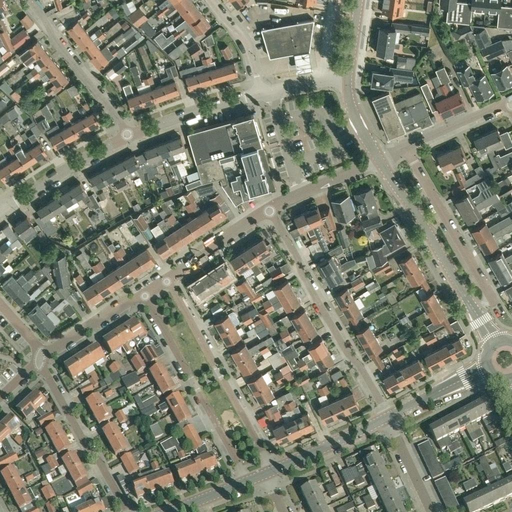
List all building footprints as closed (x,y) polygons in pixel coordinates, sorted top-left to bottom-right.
[(62,8),(59,0),(53,0),(58,10),(55,12),(58,17),(74,9),(72,3),(62,8)] [(156,11),(157,13),(174,0),(165,0),(163,2),(165,4),(156,11)] [(194,2),(191,0),(174,0),(157,13),(159,16),(164,12),(166,15),(177,6),(182,12),(194,2)] [(386,0),(383,0),(382,11),(402,14),(404,3),(386,0)] [(446,21),(462,22),(464,1),(456,1),(455,0),(439,0),(439,3),(441,3),(441,5),(448,6),(446,21)] [(471,0),(472,2),(464,1),(462,22),(470,23),(472,8),(485,10),(485,0),(471,0)] [(485,0),(485,10),(498,11),(497,26),(506,27),(508,6),(500,5),(500,0),(485,0)] [(125,2),(118,5),(121,12),(123,11),(125,15),(130,13),(125,2)] [(182,12),(190,23),(202,13),(194,2),(182,12)] [(146,18),(138,7),(128,14),(137,25),(146,18)] [(74,9),(58,17),(62,22),(76,15),(74,9)] [(202,13),(190,23),(184,27),(183,25),(178,29),(181,33),(185,30),(186,32),(189,30),(193,36),(198,33),(198,32),(210,23),(202,13)] [(309,49),(314,18),(261,28),(270,56),(309,49)] [(66,27),(74,38),(85,30),(76,19),(66,27)] [(128,21),(108,33),(112,40),(132,28),(128,21)] [(394,42),(396,31),(410,33),(411,32),(429,34),(430,27),(415,25),(412,24),(399,22),(398,30),(377,27),(376,33),(379,33),(378,39),(394,42)] [(472,30),(470,24),(453,31),(456,39),(466,35),(465,33),(472,30)] [(24,28),(11,38),(16,48),(31,37),(24,28)] [(90,36),(85,30),(74,38),(82,47),(102,32),(100,28),(90,36)] [(485,28),(474,32),(480,45),(491,41),(485,28)] [(15,47),(6,29),(1,31),(0,31),(0,35),(5,45),(7,50),(15,47)] [(181,33),(178,29),(173,33),(176,37),(181,33)] [(82,47),(90,57),(100,49),(96,44),(101,41),(100,39),(105,35),(102,32),(82,47)] [(135,32),(128,37),(126,34),(121,38),(126,45),(138,36),(135,32)] [(164,32),(156,38),(163,47),(171,41),(168,36),(164,32)] [(131,51),(143,42),(139,37),(127,45),(131,51)] [(34,56),(45,49),(37,39),(19,53),(27,63),(35,57),(34,56)] [(394,42),(378,39),(376,52),(392,55),(393,47),(399,48),(400,43),(394,42)] [(204,51),(197,41),(190,46),(193,58),(204,51)] [(493,43),(482,48),(487,60),(498,55),(493,43)] [(106,45),(100,49),(90,57),(98,67),(108,59),(118,52),(115,48),(111,51),(106,45)] [(174,58),(183,50),(178,45),(169,53),(174,58)] [(228,45),(222,48),(221,49),(225,59),(232,55),(228,45)] [(38,70),(43,67),(53,59),(45,49),(34,56),(35,57),(38,61),(33,65),(34,67),(30,70),(30,71),(28,73),(30,76),(33,74),(38,70)] [(309,55),(294,57),(297,76),(312,73),(309,55)] [(210,56),(206,57),(213,81),(225,77),(221,65),(216,67),(214,60),(212,61),(210,56)] [(397,67),(413,70),(415,59),(407,58),(407,57),(398,56),(397,62),(398,63),(397,67)] [(167,57),(160,61),(164,67),(170,63),(167,57)] [(203,70),(198,72),(201,84),(213,81),(206,57),(202,58),(204,63),(201,64),(203,70)] [(60,68),(53,59),(43,67),(38,70),(33,74),(36,78),(40,75),(41,77),(47,72),(50,76),(60,68)] [(234,61),(221,65),(225,77),(237,74),(234,61)] [(4,62),(0,65),(0,74),(9,67),(4,62)] [(499,89),(511,82),(511,74),(507,64),(491,72),(499,89)] [(136,65),(130,67),(133,76),(138,75),(137,74),(139,73),(136,65)] [(478,100),(493,92),(485,74),(475,79),(468,65),(457,70),(464,84),(469,82),(478,100)] [(163,84),(167,96),(179,91),(170,66),(165,67),(168,75),(161,78),(163,84)] [(413,70),(397,67),(390,66),(389,73),(372,71),(371,78),(373,79),(372,84),(391,87),(392,79),(411,82),(413,70)] [(442,84),(454,111),(465,105),(459,90),(453,93),(448,82),(450,81),(443,66),(435,70),(442,84)] [(60,68),(50,76),(56,83),(50,88),(55,93),(61,89),(59,86),(69,79),(60,68)] [(201,84),(198,72),(185,76),(189,88),(201,84)] [(134,77),(137,87),(140,86),(143,85),(139,75),(134,77)] [(147,77),(149,83),(151,88),(156,100),(167,96),(163,84),(155,87),(151,76),(147,77)] [(434,97),(427,82),(420,85),(427,100),(434,97)] [(144,105),(139,93),(134,95),(130,83),(123,85),(127,98),(132,109),(144,105)] [(454,111),(442,84),(436,87),(438,93),(436,93),(435,95),(437,100),(435,101),(442,116),(454,111)] [(144,105),(152,101),(156,100),(151,88),(139,93),(144,105)] [(404,125),(429,115),(420,92),(394,102),(389,89),(372,96),(378,110),(378,109),(389,135),(405,128),(404,125)] [(21,104),(26,99),(18,91),(13,96),(21,104)] [(0,102),(0,111),(9,105),(5,99),(0,102)] [(94,111),(83,117),(89,128),(100,122),(94,111)] [(0,117),(0,123),(1,125),(10,118),(6,113),(0,117)] [(69,119),(66,113),(62,116),(64,121),(63,121),(66,126),(61,129),(67,140),(78,134),(72,123),(69,119)] [(248,197),(256,195),(275,190),(253,113),(202,128),(188,132),(202,184),(219,179),(221,185),(235,205),(248,197)] [(83,117),(72,123),(78,134),(89,128),(83,117)] [(49,136),(56,147),(67,140),(61,129),(58,124),(51,128),(48,123),(44,125),(42,121),(37,123),(42,133),(47,130),(50,135),(49,136)] [(35,125),(30,127),(34,133),(29,137),(34,145),(29,148),(36,159),(47,152),(40,141),(40,142),(37,137),(41,134),(35,125)] [(497,128),(485,133),(492,148),(503,143),(505,148),(511,144),(511,142),(507,131),(500,134),(497,128)] [(480,153),(492,148),(485,133),(473,139),(480,153)] [(168,141),(173,153),(175,159),(177,165),(181,163),(179,157),(181,156),(178,151),(185,148),(180,136),(168,141)] [(15,150),(19,155),(26,166),(36,159),(29,148),(24,151),(18,141),(12,145),(15,150)] [(173,153),(168,141),(156,145),(160,157),(173,153)] [(160,157),(156,145),(144,150),(150,165),(147,166),(152,178),(155,176),(154,173),(159,171),(157,165),(162,163),(160,157)] [(460,184),(466,182),(464,176),(468,174),(462,161),(467,159),(460,145),(448,150),(455,164),(458,172),(455,173),(460,184)] [(455,164),(448,150),(437,155),(443,169),(455,164)] [(152,178),(147,166),(142,169),(134,154),(123,160),(129,171),(132,177),(137,174),(138,175),(139,175),(143,182),(151,178),(152,178)] [(511,158),(510,154),(500,159),(503,165),(511,160),(511,158)] [(8,162),(15,172),(26,166),(19,155),(8,162)] [(500,159),(495,162),(497,168),(503,165),(500,159)] [(129,171),(123,160),(112,165),(118,176),(129,171)] [(15,172),(8,162),(0,167),(0,173),(4,180),(15,172)] [(481,165),(486,175),(492,172),(486,162),(481,165)] [(118,176),(112,165),(101,171),(106,182),(118,176)] [(481,178),(486,175),(481,165),(475,168),(481,178)] [(106,182),(101,171),(89,177),(95,188),(106,182)] [(507,176),(502,179),(493,185),(496,190),(506,185),(511,182),(507,176)] [(479,194),(472,198),(468,192),(455,200),(462,211),(475,203),(475,204),(482,200),(495,192),(486,177),(477,182),(481,189),(479,194)] [(124,188),(129,186),(126,179),(121,181),(124,188)] [(511,180),(511,182),(506,185),(496,190),(500,197),(511,189),(511,180)] [(124,188),(121,181),(116,184),(119,191),(124,188)] [(80,182),(70,189),(76,199),(81,196),(86,204),(86,203),(89,208),(94,204),(87,193),(80,182)] [(463,183),(451,190),(454,195),(466,189),(463,183)] [(213,184),(207,185),(211,193),(216,189),(213,184)] [(377,207),(371,188),(355,194),(361,213),(366,211),(369,218),(361,221),(364,230),(382,224),(377,207)] [(59,196),(65,206),(76,199),(70,189),(59,196)] [(98,194),(101,200),(106,197),(103,191),(98,194)] [(189,202),(193,209),(198,206),(194,199),(195,198),(190,191),(183,193),(189,202)] [(485,204),(485,205),(499,197),(496,191),(495,192),(482,200),(485,204)] [(223,200),(218,193),(209,198),(214,205),(208,209),(215,220),(216,220),(218,222),(223,219),(221,216),(226,213),(219,203),(223,200)] [(69,212),(65,206),(59,196),(48,202),(55,213),(59,210),(63,216),(64,215),(68,220),(71,224),(75,222),(72,217),(69,212)] [(338,220),(355,215),(349,196),(332,201),(338,220)] [(475,203),(462,211),(468,222),(481,215),(478,208),(485,204),(482,200),(475,204),(475,203)] [(49,217),(55,213),(48,202),(37,209),(47,225),(43,228),(48,235),(57,230),(49,217)] [(193,209),(189,202),(184,205),(189,212),(193,209)] [(318,223),(323,220),(328,231),(336,228),(330,207),(320,211),(317,206),(316,206),(315,204),(309,207),(310,209),(305,211),(319,239),(324,237),(318,223)] [(69,212),(72,217),(77,215),(73,209),(69,212)] [(197,215),(205,227),(215,220),(208,209),(197,215)] [(317,234),(305,211),(294,217),(300,231),(307,228),(311,237),(310,237),(313,242),(319,239),(317,234)] [(141,212),(134,216),(141,228),(148,224),(141,212)] [(181,225),(177,219),(172,213),(168,215),(172,222),(176,229),(176,228),(184,241),(195,234),(187,222),(181,225)] [(472,229),(478,241),(490,234),(511,221),(511,216),(511,214),(510,215),(489,227),(486,222),(472,229)] [(167,225),(172,222),(168,215),(163,219),(167,225)] [(195,234),(205,227),(197,215),(187,222),(195,234)] [(37,234),(42,241),(47,238),(42,230),(38,232),(27,217),(15,225),(23,235),(27,241),(37,234)] [(485,252),(498,244),(495,238),(501,234),(502,235),(508,231),(510,235),(511,234),(511,233),(511,221),(490,234),(478,241),(485,252)] [(174,247),(166,235),(165,235),(158,223),(151,228),(158,240),(155,242),(163,255),(174,247)] [(396,226),(395,224),(381,232),(387,242),(383,244),(383,246),(372,250),(377,267),(388,261),(386,254),(405,242),(399,231),(400,231),(400,230),(398,226),(397,226),(396,226)] [(343,247),(350,245),(344,227),(337,229),(343,247)] [(17,237),(11,228),(6,231),(12,241),(17,237)] [(174,247),(184,241),(176,228),(176,229),(166,235),(174,247)] [(18,248),(22,244),(18,238),(13,242),(18,248)] [(262,238),(252,245),(260,258),(266,254),(269,257),(276,253),(269,242),(266,244),(262,238)] [(317,241),(308,246),(315,258),(324,253),(317,241)] [(0,252),(9,245),(6,242),(0,246),(0,252)] [(317,263),(323,273),(341,264),(336,255),(344,250),(342,244),(328,252),(331,256),(317,263)] [(12,249),(9,245),(0,252),(0,271),(5,267),(1,262),(7,257),(5,255),(12,249)] [(252,245),(241,252),(249,265),(256,275),(261,271),(254,261),(260,258),(252,245)] [(121,246),(117,249),(121,256),(125,253),(121,246)] [(144,267),(155,260),(146,247),(135,255),(144,267)] [(116,259),(121,256),(117,249),(112,252),(116,259)] [(249,265),(241,252),(230,259),(239,272),(249,265)] [(501,252),(489,259),(495,270),(508,263),(511,260),(511,254),(511,255),(510,254),(505,257),(501,252)] [(57,284),(71,282),(65,255),(64,256),(62,253),(57,254),(56,257),(52,258),(57,284)] [(406,272),(418,265),(412,254),(400,260),(406,272)] [(133,274),(144,267),(135,255),(125,262),(133,274)] [(346,261),(341,264),(323,273),(330,284),(344,276),(342,272),(355,263),(354,258),(346,261)] [(96,263),(100,269),(105,266),(100,260),(96,263)] [(511,260),(508,263),(495,270),(502,282),(511,275),(511,270),(511,269),(511,268),(511,260)] [(388,261),(377,267),(375,268),(378,274),(384,270),(387,274),(394,271),(388,261)] [(125,262),(114,268),(123,281),(133,274),(125,262)] [(100,269),(96,263),(91,266),(95,272),(100,269)] [(223,264),(213,271),(221,283),(232,276),(223,264)] [(425,276),(418,265),(406,272),(413,283),(419,280),(423,287),(428,285),(424,277),(425,276)] [(31,303),(42,293),(38,288),(30,295),(26,291),(46,273),(41,267),(34,274),(12,294),(21,303),(27,298),(31,303)] [(269,273),(273,280),(283,274),(279,267),(269,273)] [(123,281),(114,268),(104,275),(112,288),(123,281)] [(3,283),(12,294),(34,274),(31,270),(24,276),(22,274),(16,279),(12,275),(3,283)] [(213,271),(202,277),(211,290),(221,283),(213,271)] [(262,281),(267,278),(264,272),(259,274),(262,281)] [(81,283),(86,281),(83,273),(77,276),(81,283)] [(44,283),(51,279),(48,274),(41,278),(44,283)] [(94,282),(102,295),(112,288),(104,275),(94,282)] [(241,282),(245,289),(250,296),(256,293),(244,275),(239,279),(241,282)] [(333,290),(348,281),(344,276),(330,284),(333,290)] [(360,276),(350,281),(355,290),(365,284),(360,276)] [(213,294),(211,290),(202,277),(192,284),(195,290),(192,292),(199,303),(206,298),(206,299),(213,294)] [(267,279),(261,283),(265,288),(270,285),(267,279)] [(272,304),(280,299),(293,291),(287,280),(274,288),(277,293),(268,299),(269,299),(262,303),(265,308),(272,304)] [(102,295),(94,282),(83,289),(91,302),(102,295)] [(245,289),(241,282),(236,285),(241,292),(245,289)] [(64,298),(70,294),(63,285),(57,289),(64,298)] [(428,309),(440,303),(433,291),(432,292),(428,285),(423,287),(424,289),(418,292),(428,309)] [(148,296),(151,302),(169,292),(166,286),(148,296)] [(336,294),(342,305),(352,299),(354,298),(348,287),(336,294)] [(249,297),(252,304),(263,298),(259,291),(250,296),(249,297)] [(272,304),(274,308),(275,309),(283,304),(287,309),(299,302),(293,291),(280,299),(272,304)] [(231,299),(227,292),(222,295),(226,302),(231,299)] [(37,322),(55,307),(54,306),(59,302),(56,298),(49,304),(46,301),(40,306),(37,303),(28,312),(37,322)] [(361,310),(354,298),(352,299),(342,305),(349,317),(351,316),(355,323),(360,321),(356,313),(361,310)] [(75,312),(68,302),(62,307),(68,316),(75,312)] [(219,303),(211,308),(215,314),(223,309),(219,303)] [(449,321),(445,315),(446,314),(440,303),(428,309),(434,321),(427,325),(430,332),(444,324),(443,324),(449,321)] [(267,312),(274,308),(272,304),(265,308),(267,312)] [(46,332),(55,323),(60,319),(56,314),(59,311),(55,307),(37,322),(46,332)] [(291,317),(297,328),(310,320),(304,309),(291,317)] [(221,332),(234,325),(228,314),(215,321),(221,332)] [(250,316),(243,320),(246,325),(253,321),(250,316)] [(310,320),(297,328),(304,339),(316,331),(310,320)] [(140,340),(147,335),(142,326),(139,328),(135,321),(124,328),(132,341),(138,337),(140,340)] [(253,327),(256,332),(265,327),(262,321),(253,327)] [(364,328),(360,321),(355,323),(359,331),(357,332),(364,343),(377,336),(370,325),(364,328)] [(444,324),(445,326),(440,329),(443,335),(448,332),(448,333),(454,330),(449,321),(443,324),(444,324)] [(227,343),(240,336),(234,325),(221,332),(227,343)] [(265,327),(256,332),(259,338),(269,332),(265,327)] [(132,341),(124,328),(114,335),(122,347),(126,355),(131,351),(127,344),(132,341)] [(282,336),(289,332),(286,328),(279,332),(282,336)] [(438,338),(443,335),(440,329),(435,332),(438,338)] [(279,350),(282,355),(282,356),(295,348),(292,342),(287,346),(284,341),(291,337),(289,332),(282,336),(274,341),(273,342),(277,349),(278,351),(279,350)] [(429,334),(433,342),(437,340),(433,332),(429,334)] [(428,344),(433,342),(429,334),(414,342),(416,347),(426,342),(428,344)] [(122,347),(114,335),(103,342),(111,354),(122,347)] [(372,353),(376,360),(381,357),(377,350),(383,347),(377,336),(364,343),(371,354),(372,353)] [(266,345),(274,341),(271,337),(264,341),(257,344),(257,343),(247,348),(244,343),(231,350),(237,361),(250,354),(251,354),(260,349),(259,349),(266,345)] [(454,355),(465,349),(459,337),(448,343),(454,355)] [(320,353),(327,349),(321,338),(308,345),(311,352),(302,357),(303,357),(305,361),(314,356),(314,357),(320,353)] [(454,355),(448,343),(437,349),(443,361),(454,355)] [(269,350),(266,345),(259,349),(260,349),(262,354),(269,350)] [(85,353),(94,366),(105,359),(96,346),(85,353)] [(148,364),(151,362),(158,358),(150,346),(140,352),(148,364)] [(295,348),(282,356),(285,361),(286,361),(291,370),(299,366),(298,365),(305,362),(305,361),(303,357),(296,361),(294,357),(298,354),(295,348)] [(333,360),(327,349),(320,353),(314,357),(314,356),(305,361),(305,362),(298,365),(299,366),(301,370),(308,366),(308,367),(317,362),(320,368),(333,360)] [(443,361),(437,349),(425,355),(432,367),(443,361)] [(281,356),(282,355),(279,350),(278,351),(268,357),(270,362),(281,356)] [(75,360),(83,372),(94,366),(85,353),(75,360)] [(244,372),(257,365),(251,354),(250,354),(237,361),(244,372)] [(285,361),(282,356),(282,355),(281,356),(270,362),(274,368),(284,362),(285,361)] [(146,368),(138,357),(131,362),(138,372),(146,368)] [(382,369),(387,366),(381,357),(376,360),(382,369)] [(407,365),(414,377),(425,371),(419,359),(407,365)] [(83,372),(75,360),(65,367),(73,379),(83,372)] [(114,365),(122,378),(122,379),(127,377),(122,369),(123,369),(118,362),(114,365)] [(276,378),(283,374),(291,370),(287,364),(279,368),(280,370),(273,373),(276,378)] [(122,378),(114,365),(109,368),(112,374),(108,376),(113,384),(122,378)] [(396,371),(402,383),(414,377),(407,365),(396,371)] [(150,373),(156,385),(168,378),(162,367),(150,373)] [(343,375),(340,369),(330,374),(333,380),(343,375)] [(317,375),(322,384),(330,379),(325,370),(317,375)] [(290,380),(296,377),(293,371),(287,373),(290,380)] [(402,383),(396,371),(384,377),(391,389),(402,383)] [(254,391),(267,383),(261,372),(248,379),(254,391)] [(299,385),(310,379),(307,373),(296,379),(299,385)] [(285,379),(283,374),(276,378),(279,383),(285,379)] [(148,381),(145,376),(138,379),(141,385),(148,381)] [(343,376),(338,379),(342,386),(348,383),(343,376)] [(93,388),(98,385),(94,378),(89,381),(91,384),(93,388)] [(162,396),(174,389),(168,378),(156,385),(162,396)] [(260,401),(273,394),(267,383),(254,391),(260,401)] [(94,391),(91,384),(80,390),(82,396),(94,391)] [(110,390),(103,393),(106,399),(113,395),(110,390)] [(347,411),(359,406),(352,392),(341,397),(347,411)] [(42,419),(46,416),(47,416),(39,408),(45,403),(36,393),(27,402),(36,411),(42,419)] [(279,406),(284,404),(287,410),(292,408),(289,401),(285,393),(275,398),(279,406)] [(87,403),(93,414),(105,408),(99,396),(87,403)] [(176,412),(184,407),(178,396),(166,403),(166,404),(158,408),(161,414),(169,409),(172,414),(176,412)] [(145,410),(153,405),(158,403),(155,397),(142,404),(145,410)] [(347,411),(341,397),(329,402),(336,416),(347,411)] [(488,416),(494,413),(486,399),(475,406),(482,419),(483,421),(488,418),(488,416)] [(36,411),(27,402),(17,411),(26,420),(36,411)] [(336,416),(329,402),(318,407),(324,421),(336,416)] [(118,420),(124,416),(137,409),(134,404),(127,408),(127,409),(122,412),(116,415),(118,420)] [(269,419),(273,417),(274,418),(275,418),(277,422),(283,420),(276,404),(265,409),(269,419)] [(153,405),(145,410),(140,413),(144,420),(158,413),(153,405)] [(298,405),(296,406),(292,408),(302,431),(314,426),(307,412),(302,414),(298,405)] [(482,419),(475,406),(463,412),(471,425),(472,427),(477,424),(476,422),(482,419)] [(186,421),(190,418),(184,407),(176,412),(172,414),(178,425),(174,427),(178,433),(182,431),(184,434),(193,429),(191,425),(189,426),(186,421)] [(111,419),(105,408),(93,414),(99,426),(111,419)] [(284,422),(291,436),(302,431),(292,408),(287,410),(285,411),(289,420),(284,422)] [(465,428),(466,430),(472,427),(471,425),(463,412),(452,417),(460,431),(465,428)] [(55,420),(51,414),(47,416),(46,416),(50,423),(55,420)] [(46,416),(42,419),(46,426),(50,423),(46,416)] [(1,426),(10,435),(19,426),(11,417),(1,426)] [(460,431),(452,417),(441,423),(449,439),(455,436),(454,435),(460,431)] [(46,426),(42,419),(37,422),(41,428),(46,426)] [(291,436),(284,422),(273,427),(279,441),(291,436)] [(449,439),(441,423),(430,429),(437,443),(441,450),(446,447),(452,444),(449,439)] [(486,426),(489,434),(495,431),(491,424),(486,426)] [(52,443),(64,437),(57,425),(46,431),(52,443)] [(0,426),(0,443),(0,444),(6,455),(12,451),(7,441),(5,439),(10,435),(1,426),(0,426)] [(109,444),(121,437),(115,426),(103,432),(109,444)] [(187,440),(196,435),(193,429),(184,434),(187,440)] [(480,430),(475,433),(478,439),(482,437),(483,437),(480,430)] [(475,433),(469,436),(473,442),(478,439),(475,433)] [(199,440),(196,435),(187,440),(190,445),(199,440)] [(19,445),(23,442),(18,436),(14,439),(19,445)] [(59,454),(70,448),(64,437),(52,443),(59,454)] [(115,455),(127,448),(121,437),(109,444),(115,455)] [(484,438),(476,442),(480,450),(488,446),(484,438)] [(194,452),(203,447),(199,440),(190,445),(194,452)] [(420,452),(431,447),(428,441),(417,447),(420,452)] [(452,444),(456,451),(461,449),(457,442),(452,444)] [(456,451),(452,444),(446,447),(450,454),(456,451)] [(183,467),(175,470),(180,482),(193,478),(188,466),(185,459),(183,452),(179,445),(174,447),(178,454),(177,454),(180,461),(181,461),(183,467)] [(422,458),(434,453),(431,447),(420,452),(422,458)] [(130,454),(121,459),(123,462),(132,457),(133,458),(139,455),(136,450),(130,454)] [(216,468),(211,455),(206,458),(204,453),(197,456),(199,460),(204,473),(216,468)] [(425,463),(436,458),(434,453),(422,458),(425,463)] [(62,461),(65,466),(58,470),(62,476),(69,473),(80,466),(74,455),(62,461)] [(8,466),(13,463),(9,456),(4,459),(8,466)] [(46,460),(49,465),(55,461),(53,456),(46,460)] [(362,478),(368,475),(383,468),(378,456),(364,463),(367,469),(358,473),(356,468),(349,470),(341,473),(346,485),(354,481),(362,478)] [(130,475),(139,470),(133,458),(132,457),(123,462),(130,475)] [(188,466),(193,478),(204,473),(199,460),(192,463),(190,457),(185,459),(188,466)] [(491,489),(487,491),(493,505),(505,500),(497,484),(489,467),(484,457),(479,460),(480,463),(479,463),(491,489)] [(428,469),(439,463),(436,458),(425,463),(428,469)] [(8,466),(4,459),(0,461),(4,468),(8,466)] [(55,461),(49,465),(42,469),(46,476),(51,473),(50,471),(59,467),(55,461)] [(160,470),(157,463),(151,465),(154,472),(160,470)] [(430,474),(441,469),(439,463),(428,469),(430,474)] [(504,483),(503,481),(502,481),(494,464),(489,467),(497,484),(505,500),(511,496),(511,484),(510,480),(504,483)] [(502,466),(506,474),(511,471),(508,464),(502,466)] [(87,478),(80,466),(69,473),(75,484),(87,478)] [(375,486),(389,480),(383,468),(368,475),(370,481),(372,480),(375,486)] [(8,487),(19,481),(13,469),(1,475),(8,487)] [(433,479),(444,474),(441,469),(430,474),(433,479)] [(31,474),(25,478),(28,483),(34,480),(34,479),(39,476),(37,472),(31,475),(31,474)] [(157,477),(162,489),(173,485),(169,472),(157,477)] [(331,477),(336,487),(341,484),(336,475),(331,477)] [(117,479),(120,485),(126,481),(123,476),(117,479)] [(145,482),(150,494),(162,489),(157,477),(145,482)] [(362,478),(354,481),(357,487),(364,484),(362,478)] [(434,483),(437,489),(448,483),(446,478),(434,483)] [(379,498),(394,491),(389,480),(375,486),(377,492),(376,492),(379,498)] [(468,482),(472,490),(477,487),(474,480),(468,482)] [(25,492),(19,481),(8,487),(13,498),(25,492)] [(150,494),(145,482),(132,486),(137,499),(150,494)] [(468,511),(479,511),(482,511),(474,495),(472,490),(468,482),(463,485),(466,492),(467,492),(470,499),(464,502),(468,511)] [(90,483),(81,488),(84,495),(82,496),(87,506),(90,511),(104,511),(99,501),(93,503),(88,492),(93,490),(90,483)] [(451,489),(448,483),(437,489),(440,494),(451,489)] [(302,491),(307,503),(324,496),(321,490),(319,491),(316,484),(302,491)] [(328,493),(336,490),(333,484),(326,487),(328,493)] [(41,491),(47,502),(55,497),(50,487),(41,491)] [(80,497),(82,496),(84,495),(81,488),(76,490),(80,497)] [(25,492),(13,498),(19,510),(36,501),(30,489),(25,492)] [(440,494),(442,500),(453,494),(451,489),(440,494)] [(338,495),(336,490),(328,493),(331,498),(338,495)] [(386,509),(400,503),(394,491),(379,498),(381,504),(383,503),(386,509)] [(482,511),(493,505),(487,491),(481,494),(480,492),(474,495),(482,511)] [(445,505),(456,500),(455,498),(453,494),(442,500),(445,505)] [(307,503),(311,511),(317,511),(321,510),(327,508),(324,503),(326,502),(324,496),(307,503)] [(365,505),(372,501),(370,496),(363,499),(365,505)] [(445,505),(447,511),(459,505),(456,500),(445,505)] [(372,501),(365,505),(368,510),(375,507),(372,501)] [(55,511),(52,503),(45,506),(48,511),(55,511)] [(337,511),(347,511),(354,509),(352,503),(336,511),(337,511)] [(387,511),(404,511),(400,503),(386,509),(387,511)]
